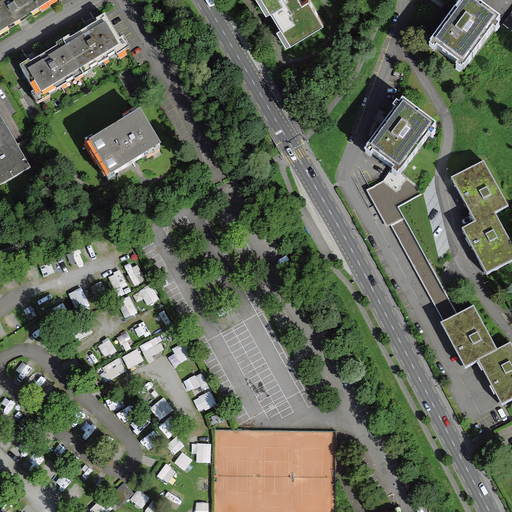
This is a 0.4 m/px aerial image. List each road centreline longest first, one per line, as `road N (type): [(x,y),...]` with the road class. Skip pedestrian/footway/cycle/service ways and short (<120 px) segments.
road 1 (primary): [(204,0),(315,185),(489,511)]
road 2 (residential): [(511,337),(456,256),(438,179),(441,117),(400,40)]
road 3 (residential): [(118,0),(194,135)]
